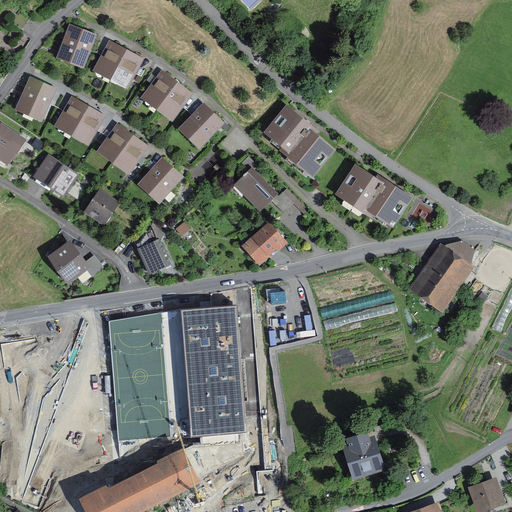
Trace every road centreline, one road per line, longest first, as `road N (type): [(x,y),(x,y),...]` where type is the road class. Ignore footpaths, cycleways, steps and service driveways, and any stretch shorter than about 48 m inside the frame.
road 1 (residential): [(476,220),(320,112),(198,0)]
road 2 (residential): [(365,251),(206,95),(96,26)]
road 3 (residential): [(365,251),(133,296)]
road 4 (residential): [(340,511),(414,493),(511,437)]
road 5 (residential): [(133,296),(114,256),(0,181)]
road 6 (residential): [(133,296),(0,318)]
road 7 (residential): [(0,94),(77,0)]
